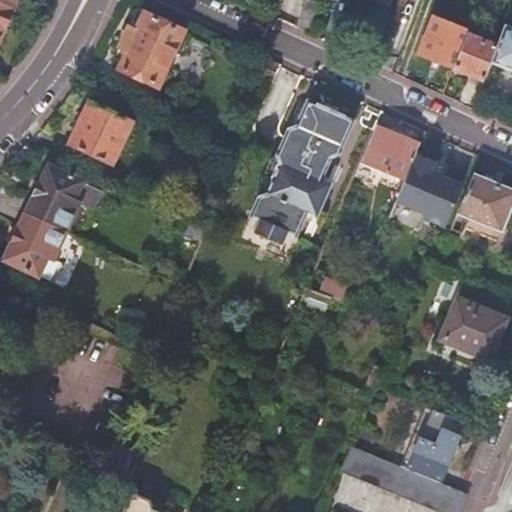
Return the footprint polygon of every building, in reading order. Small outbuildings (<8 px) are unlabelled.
[(0,0),(0,3),(12,9),(15,0),(0,0)] [(305,0),(296,29),(310,35),(320,6),(305,0)] [(12,9),(0,3),(0,37),(4,28),(9,27),(12,19),(10,14),(12,9)] [(128,29),(119,50),(126,53),(119,69),(156,87),(182,32),(144,14),(136,32),(128,29)] [(466,35),(467,32),(433,18),(418,55),(452,69),(466,35)] [(511,28),(505,26),(497,47),(491,63),(511,71),(511,28)] [(466,35),(452,69),(484,82),(491,63),(497,47),(466,35)] [(279,65),(266,59),(259,76),(272,82),(279,65)] [(331,186),(329,185),(321,182),(324,175),(331,159),(339,156),(354,121),(340,115),(319,106),(308,101),(300,118),(296,127),(289,129),(277,157),(279,165),(267,194),(258,198),(250,217),(261,222),(285,233),(296,238),(304,220),(307,214),(315,217),(317,218),(331,186)] [(88,103),(68,146),(112,166),(131,123),(116,115),(118,110),(107,105),(104,110),(88,103)] [(421,146),(375,126),(360,163),(399,180),(397,185),(403,187),(421,146)] [(255,189),(258,198),(267,194),(279,165),(277,157),(268,160),(255,189)] [(32,193),(23,212),(65,232),(78,205),(91,211),(100,192),(47,167),(35,195),(32,193)] [(511,192),(473,177),(458,214),(501,232),(511,205),(511,192)] [(65,232),(23,212),(13,232),(17,234),(4,261),(49,282),(58,263),(52,260),(65,232)] [(280,245),(285,233),(261,222),(255,234),(280,245)] [(187,236),(202,243),(207,231),(192,224),(187,236)] [(464,288),(442,340),(489,358),(505,320),(503,319),(508,306),(464,288)] [(307,289),(299,307),(325,316),(332,299),(307,289)] [(376,367),(365,394),(373,397),(377,387),(383,371),(376,367)] [(365,394),(324,377),(317,394),(366,414),(373,397),(365,394)] [(427,408),(401,468),(429,480),(440,484),(452,457),(457,446),(466,425),(427,408)] [(132,446),(116,439),(106,461),(103,468),(120,475),(132,446)] [(457,446),(452,457),(459,460),(462,448),(457,446)] [(401,468),(352,447),(341,474),(433,511),(462,511),(469,496),(440,484),(429,480),(401,468)] [(150,511),(152,509),(149,502),(135,496),(129,498),(125,508),(114,504),(110,511),(150,511)]
